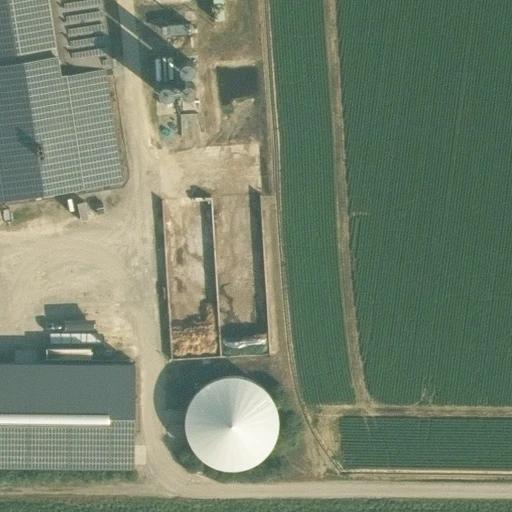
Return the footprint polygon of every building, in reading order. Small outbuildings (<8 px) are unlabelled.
[(0,0),(0,65),(56,56),(47,0),(0,0)] [(101,0),(47,0),(56,56),(59,76),(103,69),(112,67),(101,0)] [(190,24),(166,26),(167,35),(191,34),(190,24)] [(56,56),(0,65),(0,199),(120,182),(103,69),(59,76),(56,56)] [(193,63),(188,60),(183,61),(180,66),(181,72),(186,75),(191,73),(194,69),(193,63)] [(194,85),(190,82),(184,83),(181,88),(182,94),(187,97),(193,95),(196,91),(194,85)] [(172,86),(167,83),(162,84),(159,89),(160,95),(165,98),(170,96),(173,92),(172,86)] [(219,125),(220,157),(256,155),(255,123),(219,125)] [(134,365),(0,363),(0,465),(133,467),(134,365)] [(274,442),(278,424),(275,406),(265,391),(250,380),(232,376),(214,379),(199,389),(188,404),(184,422),(187,440),(197,455),(212,465),(230,469),(248,466),(263,457),(274,442)]
